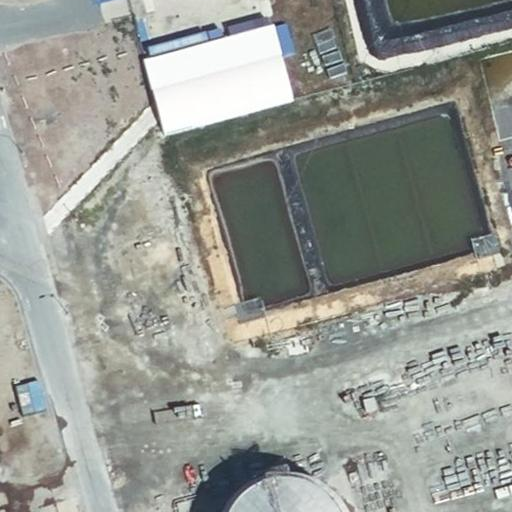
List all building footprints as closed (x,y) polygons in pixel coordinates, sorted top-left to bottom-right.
[(139,23),(133,25),(137,45),(144,43),(139,23)] [(269,34),(140,68),(159,139),(288,105),(269,34)] [(484,238),(474,241),(475,247),(479,261),(504,254),(499,234),(484,238)] [(247,303),(235,307),(240,325),(265,318),(261,306),(260,300),(247,303)] [(338,511),(330,497),(312,482),(291,473),(268,472),(246,478),(227,491),(214,509),(212,511),(338,511)]
